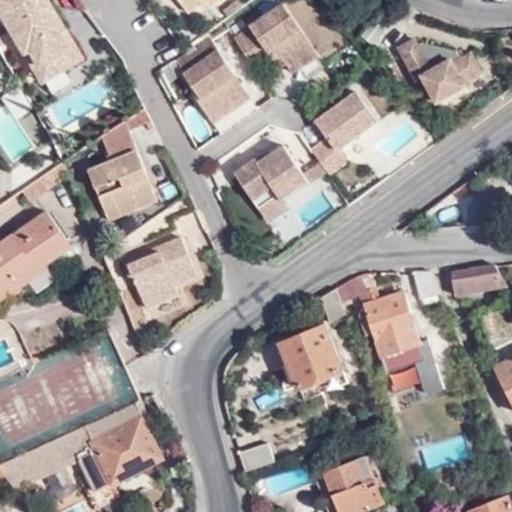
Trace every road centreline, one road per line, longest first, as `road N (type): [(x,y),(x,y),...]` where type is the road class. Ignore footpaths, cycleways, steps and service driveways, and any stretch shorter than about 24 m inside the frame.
road 1 (tertiary): [(358,233),(261,299),(205,356),(200,401),(224,511)]
road 2 (tertiary): [(511,120),(358,233)]
road 3 (residential): [(511,248),(376,248),(358,233)]
